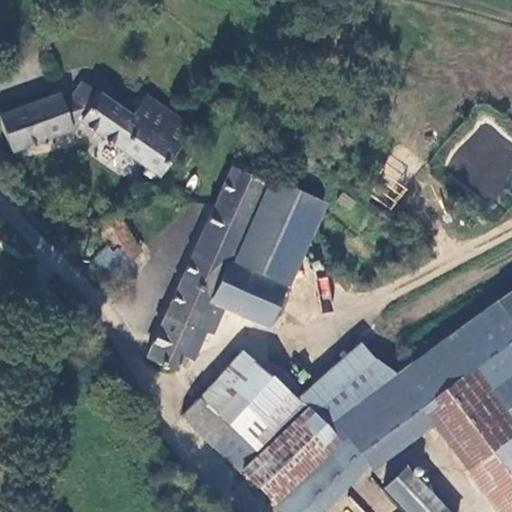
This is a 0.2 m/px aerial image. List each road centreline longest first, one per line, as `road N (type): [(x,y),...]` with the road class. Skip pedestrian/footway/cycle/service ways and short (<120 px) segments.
road 1 (track): [(152,386),(184,379),(239,338),(276,346),(511,229)]
road 2 (unclassified): [(0,203),(152,386)]
road 3 (track): [(152,386),(212,480),(247,511)]
